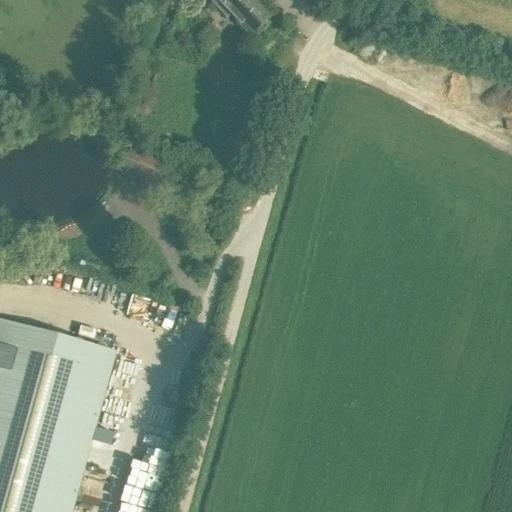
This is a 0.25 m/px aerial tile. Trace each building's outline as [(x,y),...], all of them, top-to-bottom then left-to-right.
[(257,0),(212,0),(227,15),(231,12),(252,34),(254,32),(257,34),(266,25),(264,22),(266,20),(265,19),(271,14),(257,0)] [(345,45),(364,57),(375,38),(356,27),(345,45)] [(129,150),(119,173),(153,188),(163,165),(129,150)] [(162,307),(153,331),(162,334),(170,310),(162,307)] [(0,324),(0,511),(71,511),(114,355),(0,324)]
